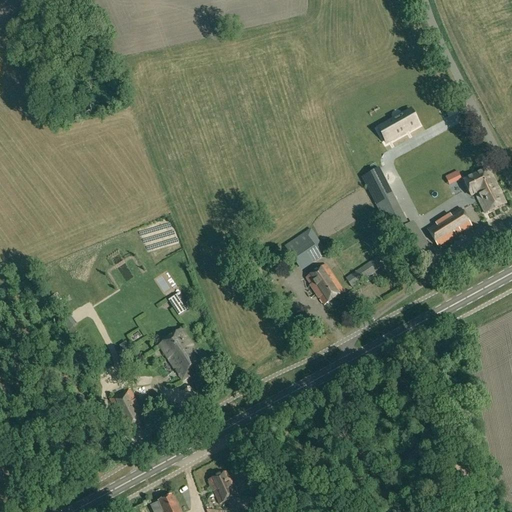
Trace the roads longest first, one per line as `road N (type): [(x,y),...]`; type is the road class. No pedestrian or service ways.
road 1 (secondary): [(80,511),(353,362)]
road 2 (unclassified): [(353,362),(343,344),(511,223)]
road 3 (unclassified): [(511,178),(424,0)]
road 4 (track): [(429,320),(437,511)]
road 5 (secondary): [(353,362),(511,275)]
